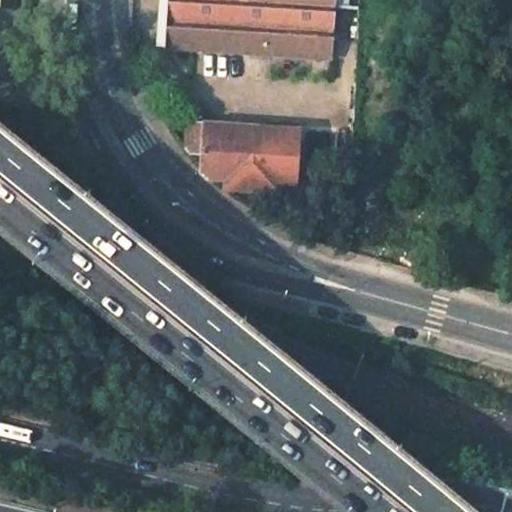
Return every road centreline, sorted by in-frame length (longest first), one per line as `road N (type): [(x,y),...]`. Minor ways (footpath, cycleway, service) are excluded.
road 1 (trunk): [(437,511),(0,159)]
road 2 (trunk): [(0,212),(374,511)]
road 3 (secondary): [(81,0),(78,99),(93,141),(128,194),(178,240),(242,273),(357,290)]
road 4 (secondary): [(357,290),(235,237),(190,208),(118,98),(100,0)]
road 5 (secondary): [(357,290),(511,334)]
